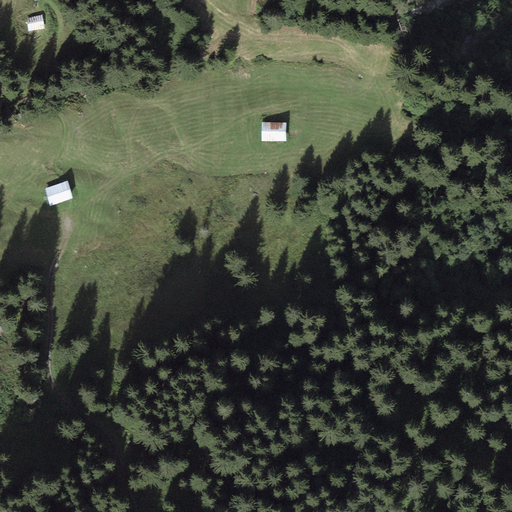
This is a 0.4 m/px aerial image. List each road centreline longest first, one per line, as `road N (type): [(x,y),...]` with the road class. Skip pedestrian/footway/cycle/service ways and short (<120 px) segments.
road 1 (track): [(441,511),(335,185)]
road 2 (track): [(137,511),(114,446),(60,398),(49,373),(53,268),(73,219)]
